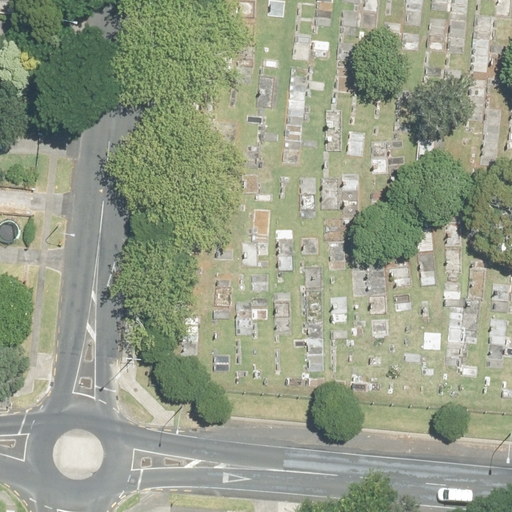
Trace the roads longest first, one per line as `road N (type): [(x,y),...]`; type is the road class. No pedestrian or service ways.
road 1 (residential): [(119,0),(78,397)]
road 2 (tertiary): [(126,459),(511,492)]
